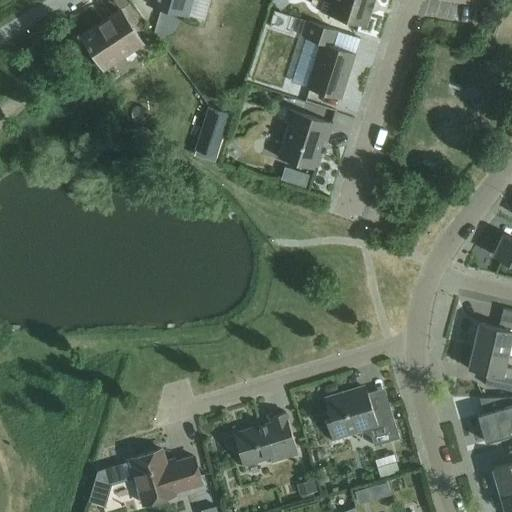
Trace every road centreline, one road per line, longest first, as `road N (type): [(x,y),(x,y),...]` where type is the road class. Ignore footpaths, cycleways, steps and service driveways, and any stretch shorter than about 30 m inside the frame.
road 1 (unclassified): [(178,408),(414,337)]
road 2 (unclassified): [(354,187),(412,0)]
road 3 (unclassified): [(456,511),(414,337)]
road 4 (unclassified): [(437,273),(511,163)]
